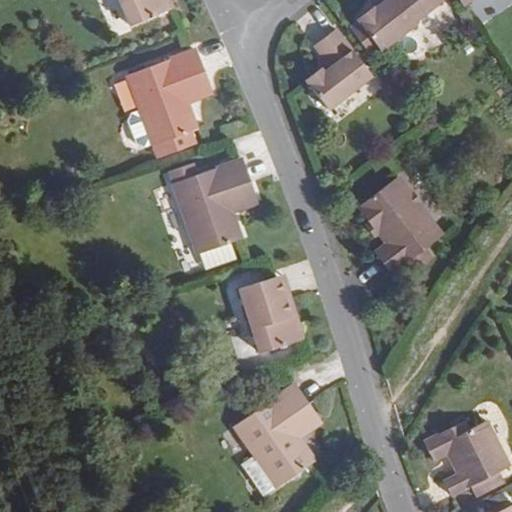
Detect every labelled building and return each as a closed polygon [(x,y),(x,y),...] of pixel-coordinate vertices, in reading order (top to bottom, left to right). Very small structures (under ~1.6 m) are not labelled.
[(118,0),(130,26),(173,8),(169,0),(118,0)] [(442,0),(387,0),(375,10),(374,8),(357,21),(358,21),(349,29),(372,58),(380,51),(415,24),(414,22),(442,0)] [(373,0),(370,3),(374,8),(375,10),(387,0),(373,0)] [(499,14),(498,0),(479,0),(479,15),(499,14)] [(374,81),(338,35),(316,52),(330,70),(321,77),(320,75),(308,84),(330,114),(374,81)] [(205,75),(195,50),(189,52),(126,75),(153,146),(197,129),(187,103),(180,85),(205,75)] [(205,75),(180,85),(187,103),(212,94),(205,75)] [(241,159),(235,161),(172,183),(196,254),(241,238),(232,212),(226,194),(250,185),(241,159)] [(444,235),(423,208),(425,207),(411,189),(408,190),(398,177),(360,206),(389,243),(378,252),(393,272),(406,262),(414,272),(434,256),(427,247),(444,235)] [(250,185),(226,194),(232,212),(257,204),(250,185)] [(283,275),(277,277),(290,316),(295,314),(283,275)] [(277,277),(271,279),(239,289),(260,353),(303,339),(295,314),(290,316),(277,277)] [(270,377),(258,385),(264,395),(276,386),(270,377)] [(294,385),(289,389),(234,427),(255,457),(242,466),(264,496),(277,487),(277,489),(316,461),(300,438),(288,422),(310,407),(294,385)] [(288,422),(300,438),(321,423),(310,407),(288,422)] [(465,423),(425,443),(435,461),(453,453),(455,456),(450,458),(458,474),(444,481),(451,496),(470,486),(475,496),(502,483),(497,473),(510,467),(488,422),(470,431),(465,423)] [(511,511),(511,503),(494,511),(511,511)]
